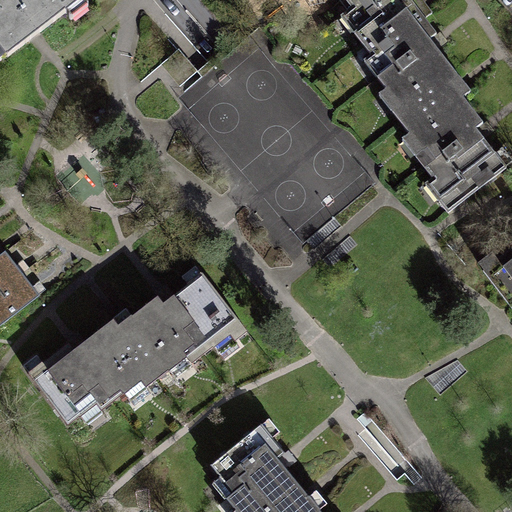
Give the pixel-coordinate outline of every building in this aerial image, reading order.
[(0,0),(0,57),(33,32),(76,0),(0,0)] [(357,32),(398,0),(347,0),(352,7),(343,14),(357,32)] [(430,10),(422,0),(398,0),(357,32),(374,54),(366,61),(386,86),(376,93),(398,122),(458,76),(432,42),(427,35),(435,29),(424,15),(430,10)] [(472,94),(458,76),(398,122),(409,136),(404,140),(433,179),(429,182),(450,210),(509,165),(500,153),(495,156),(480,136),(475,130),(483,124),(465,99),(472,94)] [(511,250),(496,263),(511,282),(511,250)] [(0,331),(45,297),(36,286),(21,267),(14,258),(6,264),(0,256),(0,331)] [(66,344),(40,365),(74,408),(90,396),(100,410),(121,393),(132,407),(237,324),(200,276),(169,300),(163,305),(157,298),(131,319),(126,312),(79,348),(73,353),(66,344)] [(289,450),(266,422),(214,465),(239,495),(231,501),(239,511),(321,511),(283,466),(278,459),(289,450)]
